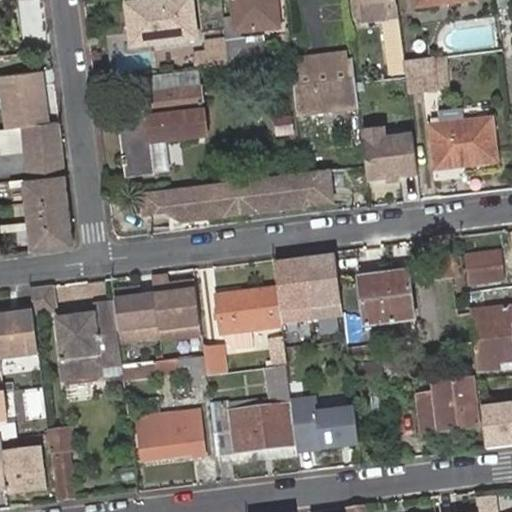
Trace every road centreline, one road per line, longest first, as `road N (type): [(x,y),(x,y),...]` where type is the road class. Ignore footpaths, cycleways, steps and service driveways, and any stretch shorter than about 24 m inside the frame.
road 1 (residential): [(511,208),(98,260)]
road 2 (residential): [(134,511),(511,465)]
road 3 (residential): [(98,260),(64,0)]
